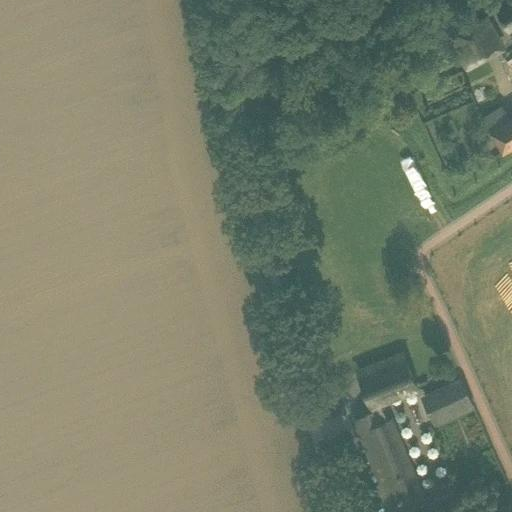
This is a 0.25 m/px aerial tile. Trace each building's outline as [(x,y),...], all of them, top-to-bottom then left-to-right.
[(500,13),(508,28),(511,25),(511,5),(506,9),(500,13)] [(452,35),(466,61),(490,48),(492,52),(502,47),(486,17),(452,35)] [(468,65),(492,52),(490,48),(466,61),(468,65)] [(369,74),(377,91),(394,83),(387,66),(369,74)] [(483,117),(494,134),(511,122),(511,121),(502,105),(483,117)] [(511,146),(511,122),(494,134),(505,151),(511,146)] [(379,424),(387,419),(380,401),(416,386),(403,355),(359,373),(379,424)] [(425,399),(436,422),(472,405),(460,381),(425,399)] [(388,419),(387,419),(379,424),(362,431),(395,511),(402,511),(422,504),(388,419)]
